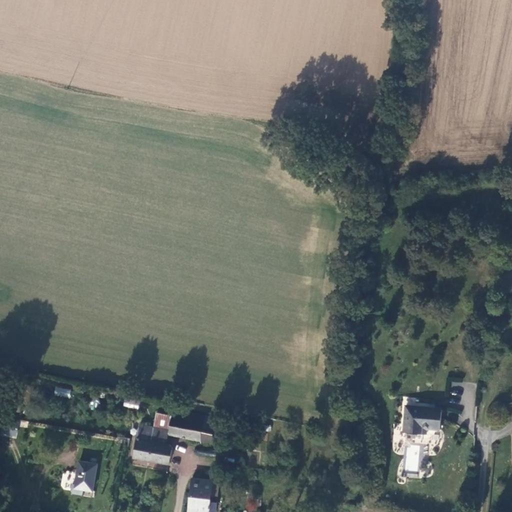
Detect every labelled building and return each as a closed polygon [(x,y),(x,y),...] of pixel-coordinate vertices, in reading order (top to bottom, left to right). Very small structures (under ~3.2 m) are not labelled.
[(55,387),(54,395),(70,397),(71,389),(55,387)] [(123,406),(138,409),(140,401),(124,398),(123,406)] [(407,403),(404,403),(401,430),(425,433),(426,428),(439,429),(441,404),(408,401),(407,403)] [(208,422),(209,415),(166,406),(164,413),(156,411),(153,425),(139,423),(135,436),(131,457),(168,463),(172,444),(166,442),(167,434),(200,441),(201,439),(211,441),(214,423),(208,422)] [(6,436),(16,437),(17,429),(7,427),(6,436)] [(91,491),(96,462),(76,458),(72,481),(70,481),(69,489),(71,492),(81,494),(82,489),(91,491)] [(214,511),(216,501),(208,500),(209,494),(211,479),(190,475),(188,493),(185,511),(214,511)] [(209,494),(216,495),(218,480),(211,479),(209,494)] [(244,509),(253,511),(254,511),(258,500),(248,497),(244,509)]
